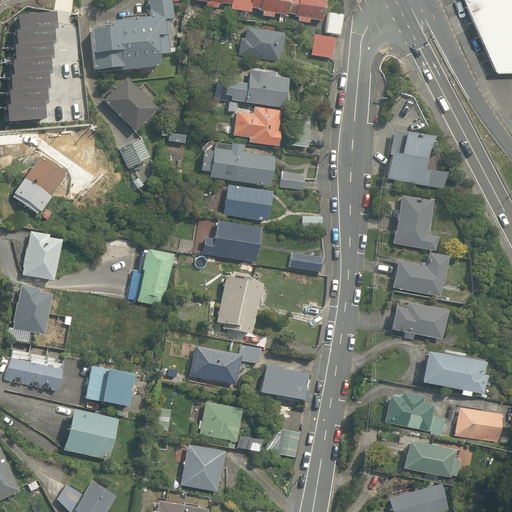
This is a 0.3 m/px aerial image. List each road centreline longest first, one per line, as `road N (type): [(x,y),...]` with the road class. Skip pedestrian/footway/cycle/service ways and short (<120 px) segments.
road 1 (residential): [(313,511),(339,351),(362,36),(382,0)]
road 2 (trunk): [(511,225),(420,47),(406,0)]
road 3 (trunk): [(417,0),(511,151)]
